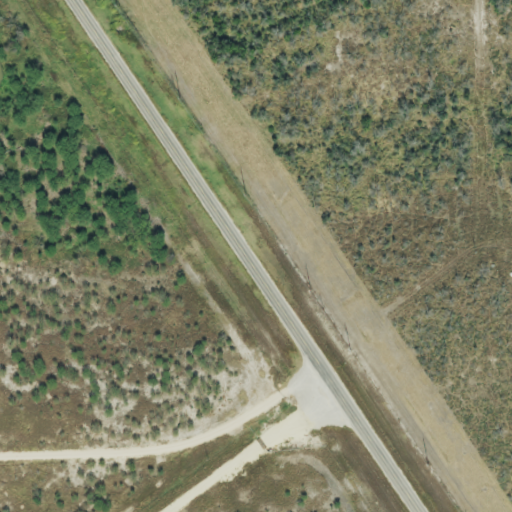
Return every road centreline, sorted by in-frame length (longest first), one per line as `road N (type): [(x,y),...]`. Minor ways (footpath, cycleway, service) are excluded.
road 1 (tertiary): [(76,0),(420,511)]
road 2 (residential): [(321,365),(263,405),(136,454),(0,455)]
